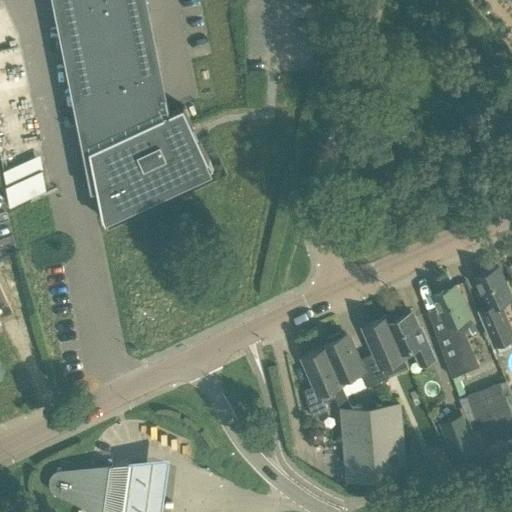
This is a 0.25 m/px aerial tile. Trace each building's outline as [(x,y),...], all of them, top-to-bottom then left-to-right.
[(60,0),(82,107),(156,72),(141,0),(60,0)] [(208,160),(209,160),(184,105),(90,149),(104,218),(105,217),(105,215),(211,166),(208,160)] [(43,169),(6,186),(10,206),(46,189),(43,169)] [(511,296),(499,265),(476,275),(489,305),(479,310),(494,345),(511,337),(511,325),(501,301),(511,296)] [(24,270),(11,277),(21,294),(33,287),(24,270)] [(439,307),(429,311),(454,377),(479,365),(459,320),(470,315),(456,284),(434,294),(439,307)] [(0,295),(0,335),(16,327),(0,295)] [(390,321),(388,321),(401,352),(403,351),(415,346),(422,363),(435,358),(421,327),(419,327),(412,311),(401,316),(398,314),(392,316),(390,321)] [(387,316),(365,325),(377,352),(368,356),(379,381),(389,376),(385,365),(405,356),(403,351),(401,352),(388,321),(390,321),(387,316)] [(347,333),(325,343),(327,346),(343,383),(363,374),(368,385),(379,381),(368,356),(358,360),(347,333)] [(324,401),(336,395),(341,407),(352,406),(343,383),(327,346),(304,356),(316,383),(305,388),(313,415),(328,409),(324,401)] [(511,390),(508,379),(461,396),(478,443),(511,430),(511,390)] [(400,402),(352,406),(341,407),(347,479),(406,474),(400,402)] [(463,416),(441,424),(454,458),(476,449),(463,416)] [(445,447),(426,451),(429,470),(452,465),(445,447)] [(167,511),(176,456),(112,459),(112,461),(105,510),(105,511),(167,511)] [(49,477),(49,482),(49,484),(51,487),(53,490),(56,492),(58,493),(61,494),(105,511),(105,510),(112,461),(112,459),(61,466),(58,467),(53,470),(50,473),(49,477)]
